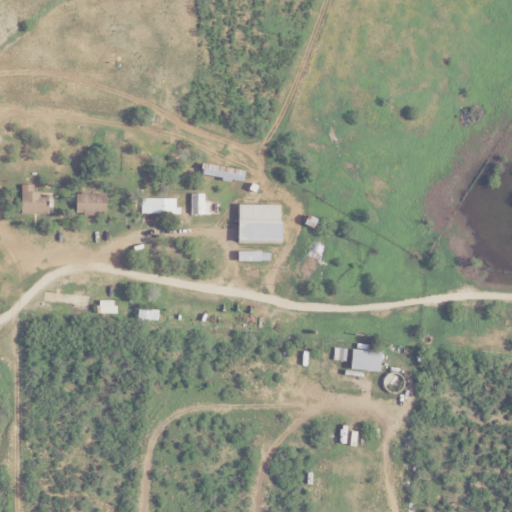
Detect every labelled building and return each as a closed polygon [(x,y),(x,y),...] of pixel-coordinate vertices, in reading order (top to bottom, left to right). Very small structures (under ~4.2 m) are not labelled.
[(197,173),(239,182),(241,170),(199,161),(197,173)] [(45,192),(30,192),(30,184),(18,184),(18,214),(45,214),(45,192)] [(201,192),(187,192),(187,214),(208,214),(208,200),(201,200),(201,192)] [(102,214),(102,193),(72,193),(72,214),(102,214)] [(174,197),(137,197),(137,213),(174,213),(174,197)] [(234,241),(277,241),(277,204),(234,204),(234,241)] [(96,313),(113,313),(113,299),(96,299),(96,313)] [(376,348),(346,350),(347,369),(377,368),(376,348)]
